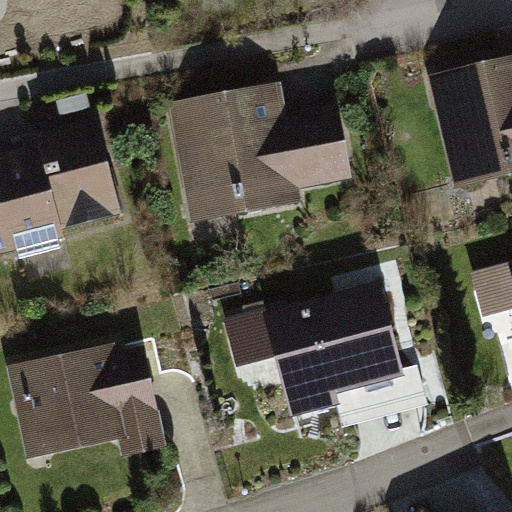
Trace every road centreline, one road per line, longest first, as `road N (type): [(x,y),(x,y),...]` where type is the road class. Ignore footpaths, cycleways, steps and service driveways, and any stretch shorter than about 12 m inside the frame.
road 1 (residential): [(259,511),(511,422)]
road 2 (residential): [(511,5),(374,40)]
